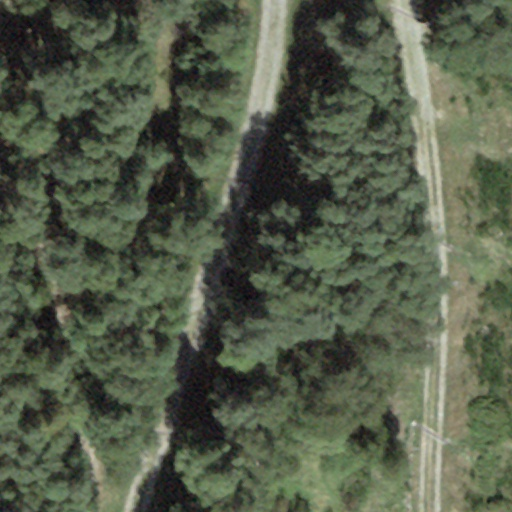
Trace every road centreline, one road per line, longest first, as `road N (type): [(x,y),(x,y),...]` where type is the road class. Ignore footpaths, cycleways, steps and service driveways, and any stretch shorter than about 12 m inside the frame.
road 1 (track): [(136,511),(262,89),(272,0)]
road 2 (track): [(408,0),(449,259),(436,511)]
